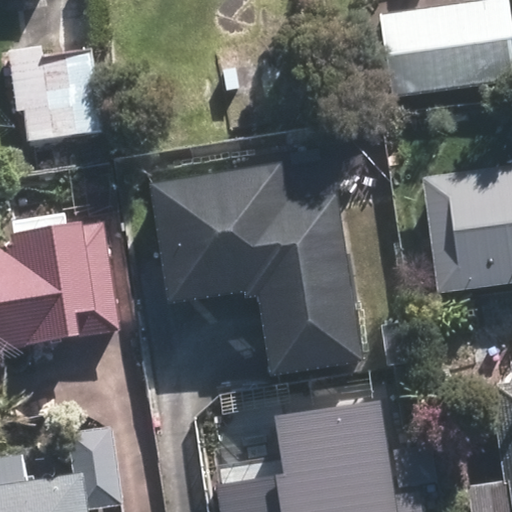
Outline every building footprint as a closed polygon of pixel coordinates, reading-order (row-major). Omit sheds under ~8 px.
[(511,82),(511,0),(495,0),(393,13),(403,96),(511,82)] [(325,113),(309,24),(263,32),(266,51),(231,57),(243,127),(325,113)] [(56,44),(21,49),(30,109),(40,108),(44,138),(116,128),(105,54),(58,61),(56,44)] [(511,292),(511,173),(421,186),(437,303),(511,292)] [(275,217),(271,185),(145,203),(161,313),(255,299),(268,390),(355,377),(330,209),(275,217)] [(21,240),(0,243),(0,365),(17,363),(14,347),(90,335),(86,313),(104,310),(89,222),(20,233),(21,240)] [(511,511),(511,379),(510,380),(511,391),(511,476),(486,480),(490,511),(511,511)] [(140,502),(129,424),(83,431),(88,471),(0,483),(0,511),(100,511),(100,508),(140,502)] [(357,511),(344,431),(198,454),(207,511),(357,511)]
